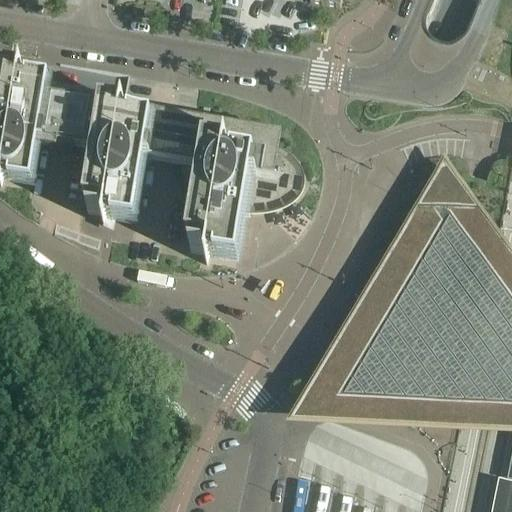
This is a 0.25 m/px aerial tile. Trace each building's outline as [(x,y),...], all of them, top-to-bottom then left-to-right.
[(282,0),(302,4),(302,0),(311,0),(310,5),(340,12),(342,0),(282,0)] [(133,223),(143,164),(150,123),(123,119),(124,109),(101,105),(99,115),(43,105),(47,84),(20,79),(21,70),(0,66),(0,178),(30,184),(36,146),(92,155),(84,204),(89,205),(88,216),(102,218),(103,218),(133,223)] [(150,123),(143,164),(151,165),(181,170),(181,172),(181,174),(181,177),(182,179),(183,182),(185,186),(186,188),(187,190),(189,192),(192,195),(195,197),(187,243),(193,244),(191,255),(205,257),(206,257),(215,258),(215,259),(238,263),(244,226),(242,226),(244,215),(250,215),(254,215),(261,215),(266,214),(269,214),(273,213),(279,211),(282,210),(286,208),(291,204),(293,203),(295,201),(297,199),(298,198),(299,195),(300,193),(301,190),(301,189),(301,187),(301,185),(301,182),(301,181),(300,179),(299,176),(298,174),(297,172),(296,170),(294,168),(292,166),(288,162),(283,158),(281,157),(278,155),(279,145),(158,124),(150,123)] [(497,259),(511,184),(511,162),(503,160),(495,163),(489,169),(487,184),(478,182),(470,180),(468,170),(463,165),(451,163),(440,164),(429,167),(418,173),(400,188),(389,204),(293,410),(459,445),(466,410),(469,395),(471,383),(474,372),(476,357),(497,259)] [(511,379),(474,372),(471,383),(469,395),(511,404),(511,379)] [(511,511),(511,486),(500,484),(494,511),(511,511)]
